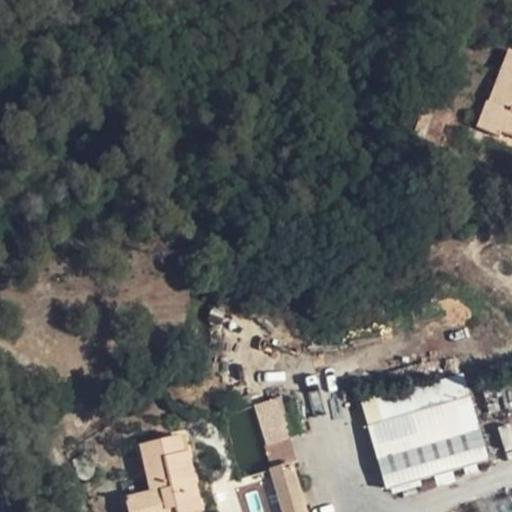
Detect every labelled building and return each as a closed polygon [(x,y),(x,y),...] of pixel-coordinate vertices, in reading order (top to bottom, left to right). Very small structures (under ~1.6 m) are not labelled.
[(511,54),(507,52),(489,103),(485,102),(476,127),(500,135),(502,131),(511,134),(511,54)] [(433,154),(445,115),(421,108),(409,146),(433,154)] [(367,402),(373,424),(472,398),(466,376),(367,402)] [(232,402),(234,409),(236,412),(250,408),(255,407),(252,396),(232,402)] [(282,406),(292,438),(301,435),(293,406),(289,396),(280,399),(282,406)] [(472,398),(373,424),(391,490),(490,463),(472,398)] [(255,408),(267,446),(292,438),(282,406),(280,399),(255,407),(255,408)] [(186,454),(185,454),(180,437),(140,446),(150,493),(126,500),(128,511),(194,511),(199,511),(186,454)] [(292,438),(267,446),(273,468),(291,464),(299,462),(292,438)] [(273,468),(272,469),(284,511),(307,511),(291,464),(273,468)] [(458,511),(488,511),(487,509),(479,496),(457,508),(458,511)] [(511,511),(511,502),(509,498),(487,509),(488,511),(511,511)]
